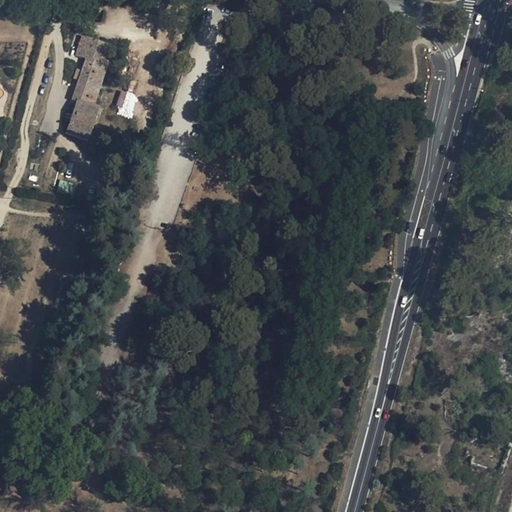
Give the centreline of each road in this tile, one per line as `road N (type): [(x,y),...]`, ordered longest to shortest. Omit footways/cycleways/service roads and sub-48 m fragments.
road 1 (track): [(0,199),(2,208),(62,208),(127,221),(158,207),(266,114),(299,99),(336,116),(365,180),(263,511)]
road 2 (primary): [(351,511),(442,160)]
road 3 (track): [(72,462),(131,307),(153,219)]
road 4 (primary): [(373,2),(411,16),(441,41),(450,83),(442,160)]
road 5 (track): [(58,25),(2,208)]
road 6 (track): [(45,0),(0,174)]
road 7 (primary): [(442,160),(485,11)]
